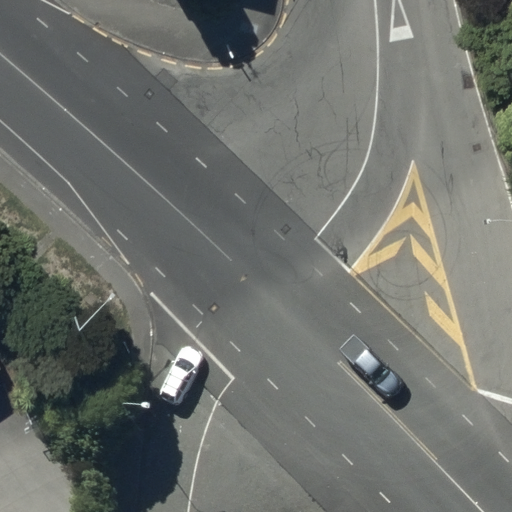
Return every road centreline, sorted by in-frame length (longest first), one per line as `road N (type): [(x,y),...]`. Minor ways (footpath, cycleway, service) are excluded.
road 1 (unclassified): [(398,0),(451,141),(511,383)]
road 2 (secondary): [(275,302),(0,52)]
road 3 (unclassified): [(374,0),(373,108),(357,176),(275,302)]
road 4 (secondary): [(486,511),(275,302)]
road 5 (residential): [(275,302),(214,406),(190,511)]
